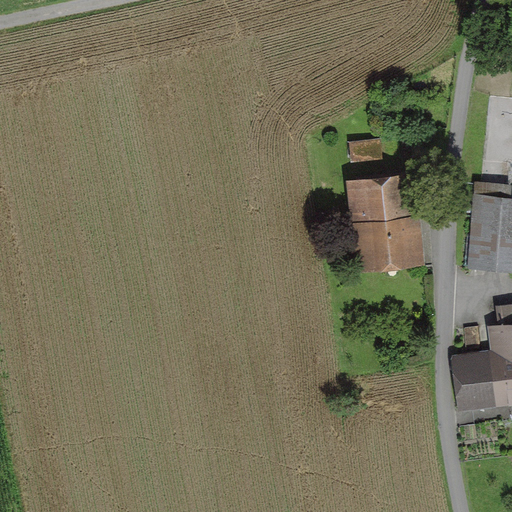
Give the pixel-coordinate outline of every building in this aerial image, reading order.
[(353,143),(354,158),(379,156),(378,141),(353,143)] [(414,165),(442,164),(442,143),(413,144),(414,165)] [(367,262),(414,257),(405,178),(358,183),(367,262)] [(511,198),(476,196),(471,266),(511,268),(511,198)] [(511,305),(498,308),(504,357),(454,364),(460,410),(472,408),(471,400),(511,394),(511,305)]
